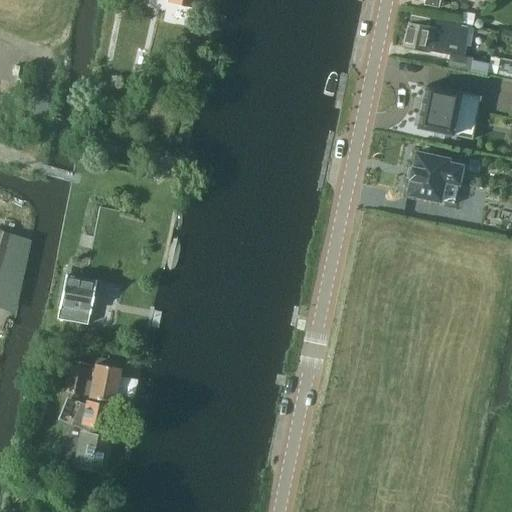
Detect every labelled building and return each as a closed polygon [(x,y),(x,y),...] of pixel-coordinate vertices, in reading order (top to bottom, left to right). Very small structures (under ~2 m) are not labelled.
[(448,66),(484,74),(487,74),(489,64),(473,60),(473,58),(464,56),(470,27),(410,14),(404,47),(450,56),(448,66)] [(511,78),(511,61),(491,57),(488,73),(511,78)] [(481,96),(425,86),(417,128),(472,139),(481,96)] [(34,116),(45,118),(50,96),(39,94),(34,116)] [(449,159),(416,152),(413,167),(411,167),(408,180),(410,180),(407,195),(440,202),(444,182),(458,185),(462,166),(448,163),(449,159)] [(0,285),(16,235),(0,230),(0,285)] [(103,252),(89,249),(86,262),(100,265),(103,252)] [(57,317),(88,323),(96,279),(65,273),(57,317)] [(70,360),(64,391),(84,395),(90,363),(70,360)] [(114,398),(120,367),(96,362),(90,394),(114,398)] [(134,396),(137,379),(119,376),(116,393),(134,396)] [(88,402),(88,404),(66,396),(57,418),(83,429),(82,433),(84,433),(78,465),(103,470),(110,434),(104,433),(106,427),(109,427),(113,407),(88,402)]
